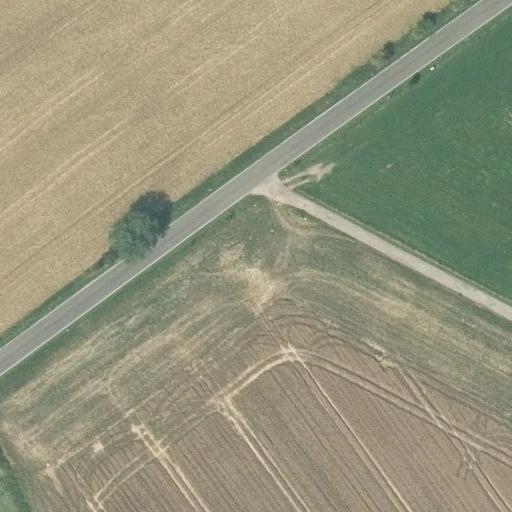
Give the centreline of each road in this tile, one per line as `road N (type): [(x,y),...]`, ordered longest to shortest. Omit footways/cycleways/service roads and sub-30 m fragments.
road 1 (tertiary): [(0,365),(502,0)]
road 2 (track): [(511,315),(254,177)]
